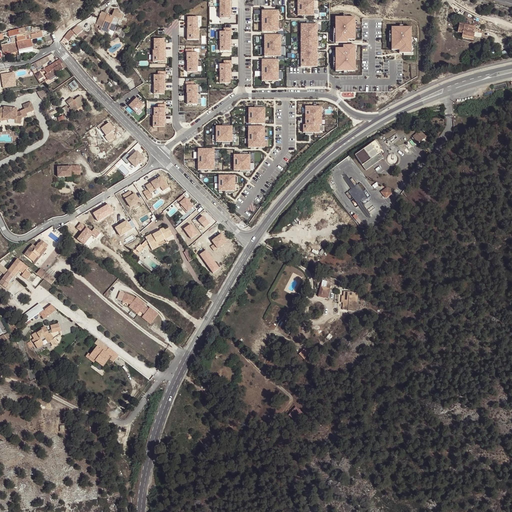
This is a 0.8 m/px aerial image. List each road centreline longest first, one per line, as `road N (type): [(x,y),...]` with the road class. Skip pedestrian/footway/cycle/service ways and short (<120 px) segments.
road 1 (secondary): [(252,244),(332,156),(383,121),(511,75)]
road 2 (residential): [(377,118),(354,114),(330,96),(241,95),(159,155)]
road 3 (residential): [(162,159),(24,237),(8,234),(0,220)]
road 4 (secondary): [(377,118),(283,198),(252,244)]
road 5 (residential): [(23,308),(51,298),(154,375),(164,374)]
road 6 (secondary): [(252,244),(176,378)]
road 7 (residential): [(55,47),(159,155)]
road 8 (secondary): [(511,67),(444,85),(377,118)]
road 9 (secondary): [(176,378),(156,427),(140,511)]
road 10 (residential): [(162,159),(252,244)]
